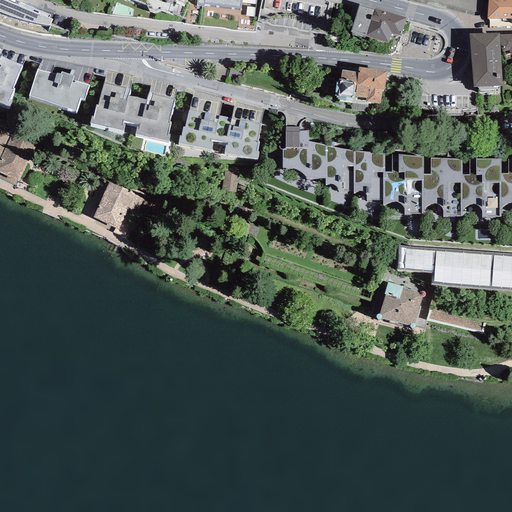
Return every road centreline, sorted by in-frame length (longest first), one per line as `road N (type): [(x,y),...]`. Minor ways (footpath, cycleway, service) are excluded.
road 1 (residential): [(137,51),(149,67),(341,120),(511,124)]
road 2 (residential): [(23,0),(90,18),(322,46),(358,60)]
road 3 (secondary): [(358,60),(435,72),(452,64),(459,47),(447,23),(366,0)]
road 4 (secondary): [(137,51),(358,60)]
road 5 (secondary): [(0,35),(44,47),(137,51)]
